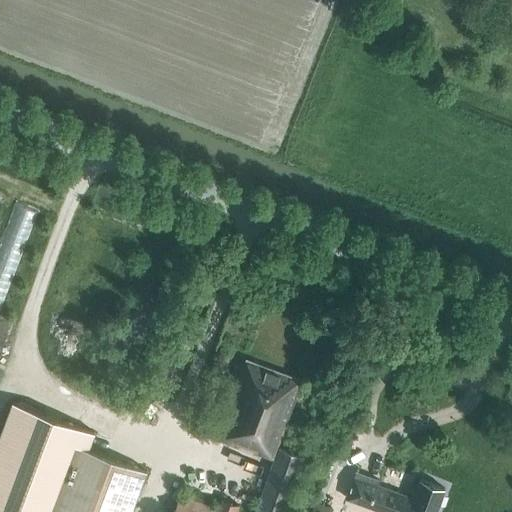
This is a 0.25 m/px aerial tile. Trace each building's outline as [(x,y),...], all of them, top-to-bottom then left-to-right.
[(18,196),(0,250),(0,275),(15,281),(40,204),(18,196)] [(154,395),(172,402),(194,340),(176,334),(154,395)] [(255,511),(284,511),(305,455),(279,446),(302,380),(248,360),(220,439),(261,454),(262,450),(275,456),(264,487),(255,511)] [(88,449),(95,432),(13,402),(0,436),(0,511),(130,511),(147,470),(88,449)] [(437,511),(446,488),(422,479),(414,499),(379,485),(381,482),(357,472),(347,497),(385,511),(437,511)] [(180,495),(173,511),(238,511),(240,505),(222,498),(219,509),(180,495)] [(317,502),(312,511),(331,511),(333,508),(317,502)]
